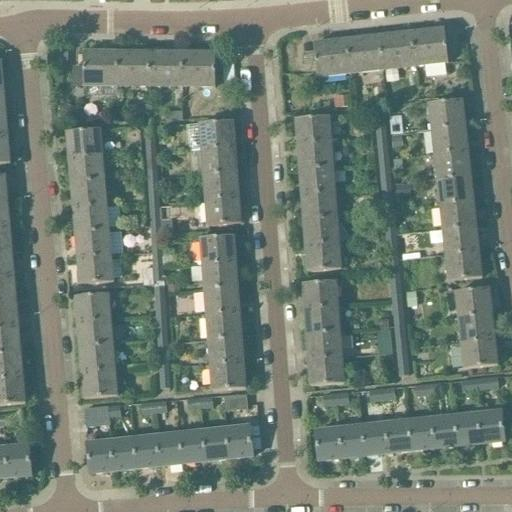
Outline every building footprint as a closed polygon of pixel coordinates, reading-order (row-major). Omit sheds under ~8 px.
[(445,30),(412,33),(417,68),(449,64),(445,30)] [(384,72),(417,68),(412,33),(380,37),(384,72)] [(352,76),(384,72),(380,37),(348,41),(352,76)] [(319,80),(352,76),(348,41),(315,45),(319,80)] [(85,89),(118,89),(118,55),(85,54),(85,89)] [(118,89),(151,89),(151,55),(118,55),(118,89)] [(183,55),(151,55),(151,89),(183,89),(183,55)] [(183,89),(195,89),(216,89),(216,55),(183,55),(183,89)] [(351,97),(334,98),(336,109),(353,108),(351,97)] [(465,128),(462,101),(429,105),(432,131),(465,128)] [(70,122),(74,112),(61,107),(57,117),(70,122)] [(0,140),(9,140),(7,114),(0,115),(0,140)] [(299,148),(333,145),(331,118),(297,121),(299,148)] [(392,137),(403,136),(401,118),(390,119),(392,137)] [(385,132),(384,119),(375,120),(376,132),(385,132)] [(203,152),(236,149),(234,123),(201,126),(203,152)] [(468,153),(465,128),(432,131),(435,157),(468,153)] [(155,131),(146,131),(147,144),(155,143),(155,131)] [(101,132),(68,135),(70,160),(103,157),(101,132)] [(377,142),(377,145),(387,144),(385,132),(376,132),(377,142)] [(393,139),(394,149),(403,148),(402,138),(393,139)] [(0,166),(11,165),(9,140),(0,140),(0,166)] [(155,143),(147,144),(147,156),(156,156),(155,143)] [(388,157),(387,144),(377,145),(379,158),(388,157)] [(334,170),(333,145),(299,148),(301,173),(334,170)] [(238,175),(236,149),(203,152),(205,177),(238,175)] [(471,178),(468,153),(435,157),(438,182),(471,178)] [(148,169),(157,168),(156,156),(147,156),(148,169)] [(106,183),(103,157),(70,160),(72,186),(106,183)] [(379,158),(380,170),(389,169),(388,157),(379,158)] [(395,161),(396,172),(404,171),(403,160),(395,161)] [(148,169),(149,182),(158,181),(158,180),(157,168),(148,169)] [(390,182),(389,169),(380,170),(381,183),(390,182)] [(303,198),(336,195),(334,170),(301,173),(303,198)] [(206,203),(240,200),(238,175),(205,177),(206,203)] [(0,178),(0,203),(9,203),(6,178),(0,178)] [(474,203),(471,178),(438,182),(440,207),(474,203)] [(158,194),(158,181),(149,182),(150,194),(158,194)] [(381,183),(382,195),(391,194),(390,182),(381,183)] [(106,183),(72,186),(74,210),(108,208),(106,183)] [(398,197),(409,196),(408,186),(397,187),(398,197)] [(158,194),(150,194),(150,207),(159,206),(158,194)] [(393,207),(391,194),(382,195),(383,208),(393,207)] [(305,223),(338,220),(336,195),(303,198),(305,223)] [(242,226),(240,200),(206,203),(209,229),(242,226)] [(0,229),(11,228),(9,203),(0,203),(0,229)] [(477,229),(474,203),(440,207),(443,232),(477,229)] [(159,206),(150,207),(151,219),(160,219),(159,206)] [(393,207),(383,208),(384,217),(385,221),(394,220),(393,212),(393,207)] [(110,233),(108,208),(74,210),(77,236),(110,233)] [(152,229),(152,232),(161,231),(161,235),(173,234),(172,223),(160,223),(160,219),(151,219),(152,229)] [(305,223),(307,248),(340,246),(338,220),(305,223)] [(394,220),(385,221),(386,233),(395,232),(394,220)] [(0,254),(13,253),(11,228),(0,229),(0,254)] [(480,254),(477,229),(443,232),(446,258),(480,254)] [(161,235),(161,231),(152,232),(153,245),(162,244),(161,235)] [(386,234),(370,236),(371,243),(381,242),(387,241),(387,246),(396,245),(395,232),(386,233),(386,234)] [(110,233),(77,236),(79,261),(112,258),(110,233)] [(201,241),(203,267),(237,264),(235,238),(201,241)] [(153,245),(153,257),(162,257),(162,244),(153,245)] [(397,257),(396,245),(387,246),(387,248),(388,258),(397,257)] [(342,272),(340,246),(307,248),(309,274),(342,272)] [(0,280),(15,279),(13,253),(0,254),(0,280)] [(483,280),(480,254),(446,258),(449,283),(483,280)] [(163,269),(162,257),(153,257),(154,270),(163,269)] [(397,257),(388,258),(389,271),(399,270),(398,263),(397,257)] [(115,285),(112,258),(79,261),(81,288),(115,285)] [(239,289),(237,264),(203,267),(205,292),(239,289)] [(154,270),(155,282),(164,282),(163,269),(154,270)] [(399,277),(390,278),(391,290),(400,289),(399,277)] [(0,305),(17,304),(15,279),(0,280),(0,305)] [(303,286),(305,312),(339,310),(337,284),(303,286)] [(169,295),(180,293),(180,286),(168,287),(169,295)] [(207,318),(241,315),(239,289),(205,292),(207,318)] [(400,289),(391,290),(392,303),(402,302),(400,289)] [(164,290),(156,290),(156,303),(165,302),(165,295),(164,290)] [(456,294),(459,320),(493,317),(490,290),(456,294)] [(408,310),(418,308),(416,294),(407,295),(408,310)] [(76,300),(78,325),(112,322),(109,297),(76,300)] [(165,302),(156,303),(157,315),(166,315),(165,302)] [(392,303),(394,315),(403,314),(402,302),(392,303)] [(0,330),(20,329),(17,304),(0,305),(0,330)] [(341,335),(339,310),(305,312),(307,338),(341,335)] [(395,328),(404,327),(403,314),(394,315),(395,328)] [(166,315),(157,315),(158,328),(167,327),(166,315)] [(243,340),(241,315),(207,318),(209,343),(243,340)] [(495,342),(493,317),(459,320),(461,346),(495,342)] [(114,347),(112,322),(78,325),(80,350),(114,347)] [(167,327),(158,328),(159,341),(167,340),(167,327)] [(405,340),(404,327),(395,328),(395,330),(396,340),(405,340)] [(0,356),(22,354),(20,329),(0,330),(0,356)] [(309,363),(343,360),(341,335),(307,338),(309,363)] [(159,353),(168,353),(167,340),(159,341),(159,353)] [(211,368),(245,365),(243,340),(209,343),(211,368)] [(405,340),(396,340),(397,353),(406,352),(405,340)] [(498,367),(495,342),(461,346),(464,371),(498,367)] [(83,376),(116,373),(114,347),(80,350),(83,376)] [(408,365),(406,352),(397,353),(398,366),(408,365)] [(159,353),(160,366),(169,365),(168,353),(159,353)] [(0,381),(24,380),(22,354),(0,356),(0,381)] [(345,386),(343,360),(309,363),(311,389),(345,386)] [(170,378),(169,365),(160,366),(161,378),(170,378)] [(247,391),(245,365),(211,368),(213,394),(247,391)] [(398,366),(400,378),(409,377),(408,365),(398,366)] [(119,399),(116,373),(83,376),(85,402),(119,399)] [(162,391),(170,391),(170,378),(161,378),(162,391)] [(498,379),(475,382),(476,393),(499,391),(498,379)] [(24,380),(0,381),(0,408),(26,406),(24,380)] [(475,382),(462,383),(463,395),(476,393),(475,382)] [(440,385),(428,387),(429,398),(442,397),(440,385)] [(428,387),(416,388),(417,400),(429,398),(428,387)] [(395,390),(382,392),(383,403),(396,402),(395,390)] [(382,392),(369,393),(371,405),(383,403),(382,392)] [(348,395),(336,397),(337,408),(350,407),(348,395)] [(247,396),(225,398),(226,413),(249,411),(247,396)] [(336,397),(323,398),(324,410),(337,408),(336,397)] [(216,407),(215,399),(202,401),(202,408),(216,407)] [(190,410),(202,408),(202,401),(189,402),(190,410)] [(167,404),(155,405),(155,413),(168,412),(167,404)] [(155,413),(155,405),(142,406),(143,414),(155,413)] [(478,407),(479,416),(482,447),(506,444),(503,414),(489,415),(488,406),(478,407)] [(121,408),(108,410),(109,418),(122,416),(121,408)] [(110,429),(109,418),(108,410),(85,412),(87,431),(110,429)] [(16,416),(3,417),(4,425),(17,424),(16,416)] [(459,449),(482,447),(479,416),(456,419),(459,449)] [(436,451),(459,449),(456,419),(433,421),(436,451)] [(414,454),(436,451),(433,421),(410,423),(414,454)] [(391,456),(414,454),(410,423),(387,426),(391,456)] [(367,459),(391,456),(387,426),(364,428),(367,459)] [(343,461),(367,459),(364,428),(339,431),(343,461)] [(228,431),(231,462),(254,459),(251,429),(228,431)] [(208,464),(231,462),(228,431),(205,434),(208,464)] [(319,464),(343,461),(339,431),(316,434),(319,464)] [(185,467),(208,464),(205,434),(182,436),(185,467)] [(162,469),(185,467),(182,436),(158,439),(162,469)] [(138,472),(162,469),(158,439),(135,441),(138,472)] [(115,474),(138,472),(135,441),(112,444),(115,474)] [(91,476),(115,474),(112,444),(88,446),(91,476)] [(6,450),(9,480),(33,478),(30,448),(6,450)] [(0,481),(9,480),(6,450),(0,450),(0,481)]
